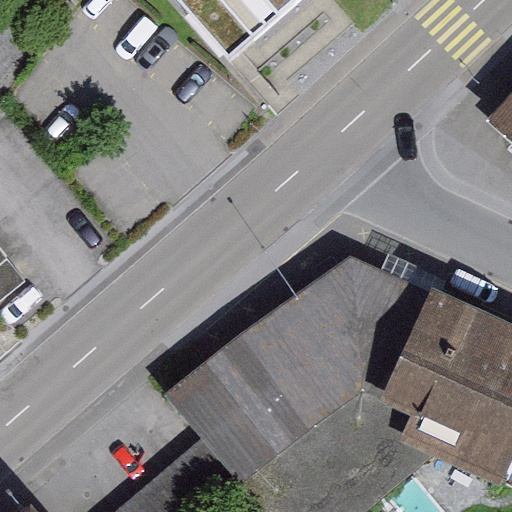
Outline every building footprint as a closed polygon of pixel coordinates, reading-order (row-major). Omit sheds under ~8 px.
[(197,0),(247,60),(321,0),(197,0)] [(511,101),(501,114),(511,123),(511,101)] [(0,310),(37,281),(0,234),(0,310)] [(511,486),(511,323),(380,257),(190,398),(281,511),(378,511),(449,459),(511,487),(511,486)] [(237,511),(242,508),(189,448),(114,511),(237,511)]
